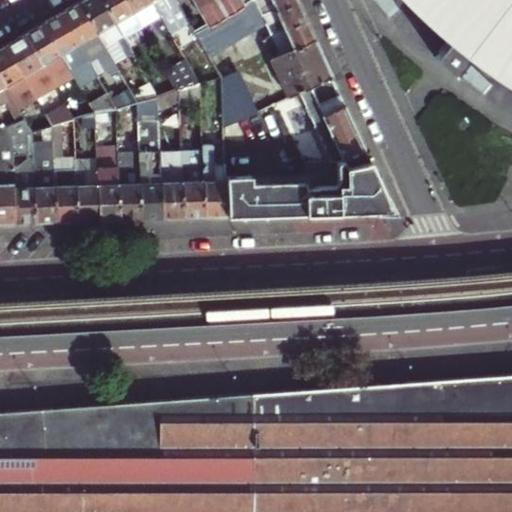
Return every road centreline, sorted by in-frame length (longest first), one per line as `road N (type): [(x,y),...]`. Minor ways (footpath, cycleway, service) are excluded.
road 1 (primary): [(0,351),(511,320)]
road 2 (primary): [(450,256),(0,281)]
road 3 (residential): [(333,0),(450,256)]
